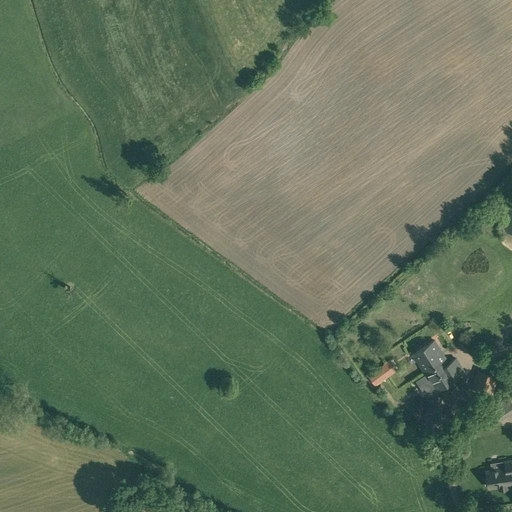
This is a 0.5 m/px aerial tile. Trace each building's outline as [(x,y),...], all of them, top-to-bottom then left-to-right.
[(424,372),(446,358),(434,340),(412,354),(424,372)] [(446,358),(424,372),(436,390),(457,377),(457,376),(464,371),(455,358),(448,363),(446,358)] [(496,358),(493,367),(492,370),(502,374),(506,361),(496,358)] [(392,370),(387,364),(381,368),(387,374),(392,370)] [(381,368),(377,371),(382,377),(387,374),(381,368)] [(474,378),(495,384),(498,376),(476,370),(474,378)] [(495,384),(474,378),(471,388),(492,394),(495,384)] [(500,415),(511,407),(505,398),(494,405),(500,415)] [(441,421),(438,399),(426,401),(429,422),(441,421)] [(511,473),(511,459),(505,461),(506,468),(486,471),(487,478),(485,479),(486,485),(488,485),(488,487),(498,485),(499,488),(508,487),(507,484),(511,483),(511,474),(511,473)]
